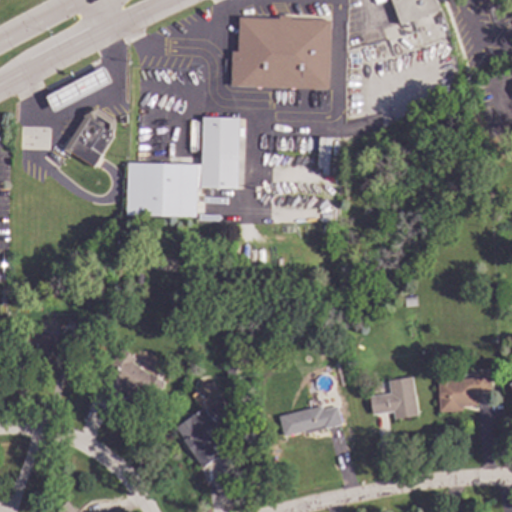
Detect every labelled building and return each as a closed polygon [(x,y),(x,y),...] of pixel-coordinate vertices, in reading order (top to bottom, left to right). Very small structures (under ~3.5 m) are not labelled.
[(436,0),(440,11),(400,26),(390,0),(436,0)] [(291,17),(291,19),(332,21),(329,91),(230,87),(231,52),(238,52),(239,18),(279,20),(279,16),(291,17)] [(110,82),(54,111),(46,96),(102,66),(110,82)] [(110,117),(90,148),(100,155),(93,167),(63,148),(85,114),(97,108),(110,117)] [(240,118),(238,190),(200,188),(202,117),(240,118)] [(128,163),(198,165),(196,218),(126,216),(128,163)] [(71,336),(67,358),(54,356),(53,359),(33,355),(34,352),(22,350),(25,328),(71,336)] [(136,358),(132,362),(163,384),(147,407),(138,400),(136,402),(119,388),(117,391),(102,380),(112,367),(108,364),(121,347),(136,358)] [(236,376),(226,376),(226,363),(236,364),(236,376)] [(463,379),(470,379),(470,373),(490,372),(490,392),(476,393),(476,406),(462,407),(462,411),(439,412),(438,378),(449,378),(448,370),(462,370),(463,379)] [(418,416),(394,420),(393,413),(372,416),(369,397),(390,393),(388,381),(412,377),(418,416)] [(215,425),(206,431),(214,442),(209,445),(217,456),(202,466),(174,426),(202,406),(215,425)] [(322,411),(337,407),(342,425),(305,434),(304,431),(283,436),(279,417),(321,406),(322,411)] [(77,511),(66,502),(56,511),(77,511)]
